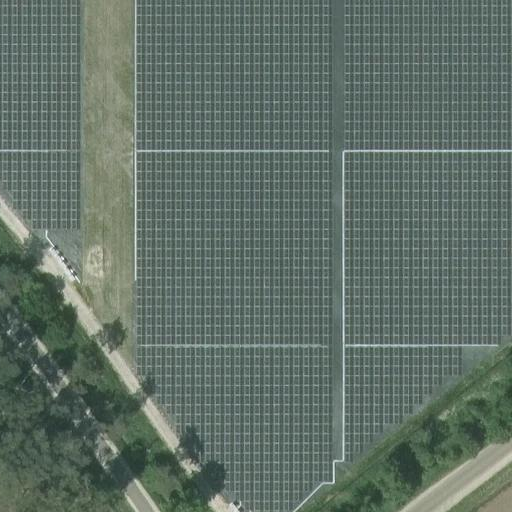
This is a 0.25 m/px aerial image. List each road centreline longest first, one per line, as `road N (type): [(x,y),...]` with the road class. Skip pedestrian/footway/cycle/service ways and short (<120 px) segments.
road 1 (unclassified): [(145,511),(0,318)]
road 2 (unclassified): [(414,511),(511,440)]
